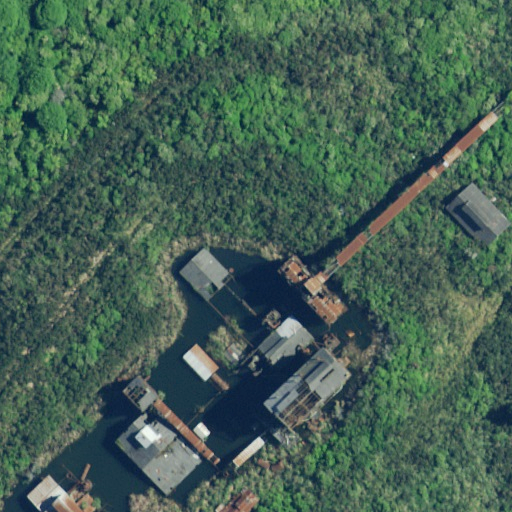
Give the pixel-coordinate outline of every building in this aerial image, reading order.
[(511,225),(511,224),(473,185),(447,210),(487,250),(511,225)] [(202,246),(176,271),(207,302),(232,277),(202,246)] [(298,253),(279,269),(331,328),(349,312),(298,253)] [(318,341),(292,314),(256,348),(282,375),(318,341)] [(195,344),(181,357),(204,382),(218,370),(195,344)] [(325,346),(268,406),(300,437),(357,377),(325,346)] [(151,403),(112,439),(165,496),(204,459),(151,403)] [(265,443),(259,436),(232,461),(238,467),(265,443)] [(47,476),(25,494),(40,511),(92,511),(100,505),(81,484),(66,497),(47,476)] [(245,487),(220,511),(246,511),(258,500),(245,487)]
